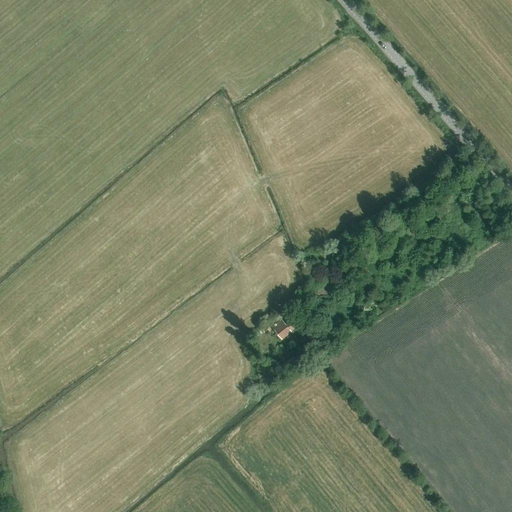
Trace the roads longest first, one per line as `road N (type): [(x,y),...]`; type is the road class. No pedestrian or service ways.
road 1 (track): [(476,153),(334,251),(328,287),(287,315)]
road 2 (tertiary): [(511,193),(344,0)]
